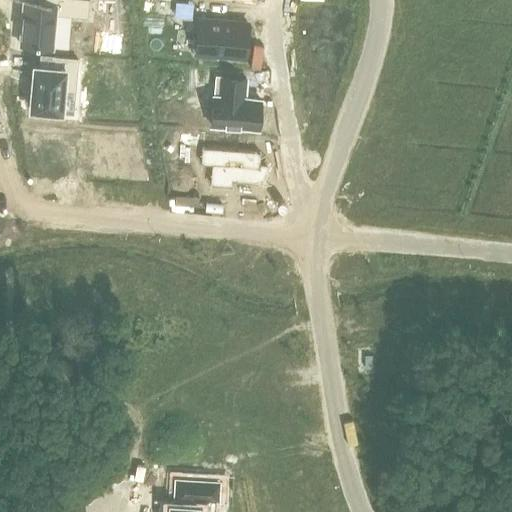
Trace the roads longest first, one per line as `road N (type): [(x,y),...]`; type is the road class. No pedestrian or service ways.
road 1 (residential): [(306,233),(3,206),(0,184)]
road 2 (residential): [(306,233),(343,472),(361,511)]
road 3 (residential): [(306,233),(380,25),(380,0)]
road 4 (residential): [(270,0),(306,233)]
road 5 (residential): [(511,248),(306,233)]
